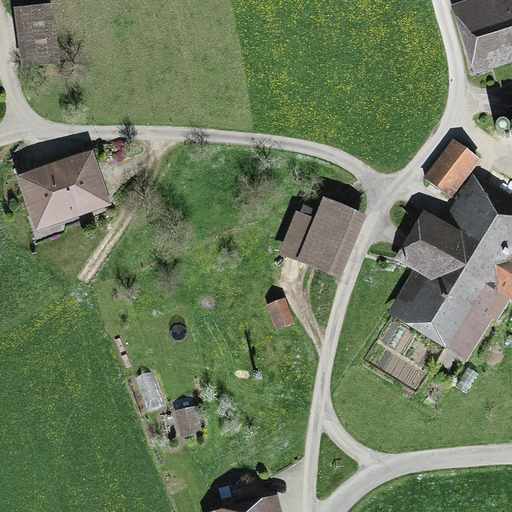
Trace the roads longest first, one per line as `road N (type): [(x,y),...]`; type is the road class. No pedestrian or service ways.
road 1 (unclassified): [(319,401),(341,297),(369,224),(465,104)]
road 2 (unclassified): [(511,453),(390,466)]
